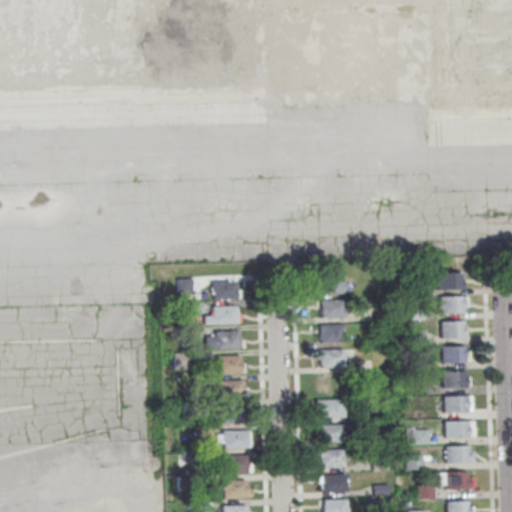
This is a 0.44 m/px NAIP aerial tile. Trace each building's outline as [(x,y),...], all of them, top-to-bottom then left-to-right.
[(435,288),(435,272),(460,271),(460,287),(435,288)] [(341,282),(343,282),(343,292),(318,293),(317,275),(341,274),(341,282)] [(190,277),(191,290),(176,291),(176,277),(190,277)] [(417,278),(417,294),(400,294),(399,279),(417,278)] [(211,297),(211,280),(234,279),(234,296),(211,297)] [(437,296),(461,295),(461,311),(438,312),(437,296)] [(318,300),(343,299),(344,317),(318,317),(318,300)] [(201,312),(185,313),(185,301),(200,301),(201,312)] [(235,306),(236,306),(237,321),(202,323),(202,314),(211,314),(210,305),(235,304),(235,306)] [(425,308),(425,319),(409,320),(408,309),(425,308)] [(355,321),(355,311),(370,310),(370,321),(355,321)] [(462,337),(439,338),(438,321),(462,320),(462,337)] [(319,342),(319,339),(317,339),(317,325),(341,324),(341,331),(343,331),(343,341),(319,342)] [(214,331),(237,330),(237,331),(239,331),(239,341),(238,341),(238,346),(203,347),(203,335),(214,335),(214,331)] [(406,330),(423,330),(424,344),(407,345),(406,330)] [(439,363),(439,346),(463,345),(463,363),(439,363)] [(319,368),(318,358),(315,358),(314,350),(342,349),(342,367),(319,368)] [(172,352),(190,352),(190,368),(172,368),(172,352)] [(239,372),(207,373),(206,355),(239,354),(239,372)] [(425,357),(425,369),(409,369),(409,357),(425,357)] [(440,371),(464,371),(465,387),(440,388),(440,371)] [(350,374),(351,383),(342,383),(342,392),(318,392),(317,375),(350,374)] [(217,379),(241,378),(242,397),(217,398),(217,379)] [(440,396),(464,396),(465,411),(441,412),(440,396)] [(341,406),(342,406),(343,417),(318,417),(318,399),(341,399),(341,406)] [(210,422),(209,405),(243,404),(243,421),(210,422)] [(466,419),(467,437),(442,438),(441,420),(466,419)] [(315,442),(314,425),(340,424),(340,431),(341,431),(342,441),(315,442)] [(244,432),(246,432),(246,447),(222,447),(221,430),(244,429),(244,432)] [(426,430),(427,445),(411,445),(411,430),(426,430)] [(467,450),(471,450),(472,462),(443,463),(442,445),(467,444),(467,450)] [(341,456),(342,456),(343,466),(319,466),(319,462),(317,462),(316,449),(341,449),(341,456)] [(245,456),(247,456),(247,465),(245,465),(246,470),(223,471),(222,454),(245,454),(245,456)] [(420,455),(420,468),(403,469),(403,455),(420,455)] [(370,456),(386,456),(386,470),(371,470),(370,456)] [(444,489),(443,471),(465,471),(465,476),(467,476),(468,488),(444,489)] [(321,492),(320,474),(343,474),(343,482),(345,482),(345,491),(321,492)] [(192,475),(192,490),(176,490),(176,476),(192,475)] [(244,487),(249,487),(249,496),(221,497),(221,479),(244,478),(244,487)] [(371,485),(387,485),(387,495),(371,495),(371,485)] [(431,485),(432,498),(415,499),(414,486),(431,485)] [(321,511),(321,499),(344,499),(345,506),(346,506),(346,511),(321,511)] [(444,511),(444,501),(466,500),(466,506),(468,506),(468,511),(444,511)] [(222,511),(222,504),(245,503),(245,506),(246,506),(246,511),(222,511)]
